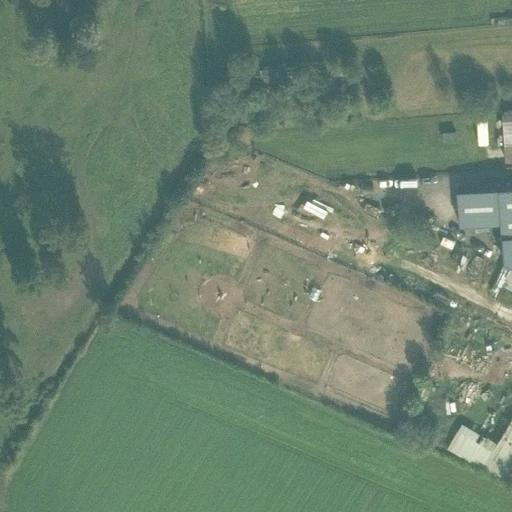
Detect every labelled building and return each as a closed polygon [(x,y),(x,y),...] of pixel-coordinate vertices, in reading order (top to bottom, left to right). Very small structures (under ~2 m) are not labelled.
[(333,76),(346,72),(342,59),(329,64),(333,76)] [(310,86),(322,84),(319,66),(306,68),(310,86)] [(511,111),(501,113),(505,160),(511,159),(511,111)] [(511,185),(457,189),(459,223),(499,220),(504,258),(511,262),(511,185)] [(511,267),(501,263),(491,284),(500,288),(499,290),(511,295),(511,267)] [(511,416),(481,467),(505,481),(511,469),(511,416)]
